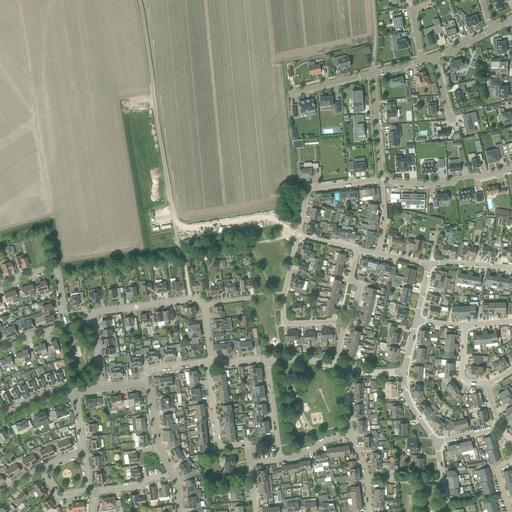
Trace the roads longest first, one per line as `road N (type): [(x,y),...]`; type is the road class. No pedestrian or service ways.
road 1 (track): [(140,0),(185,261)]
road 2 (residential): [(345,323),(285,323),(298,235)]
road 3 (residential): [(249,463),(246,444),(219,444),(206,362)]
road 4 (residential): [(385,176),(424,184),(511,168)]
road 5 (residential): [(89,322),(96,312),(204,304)]
